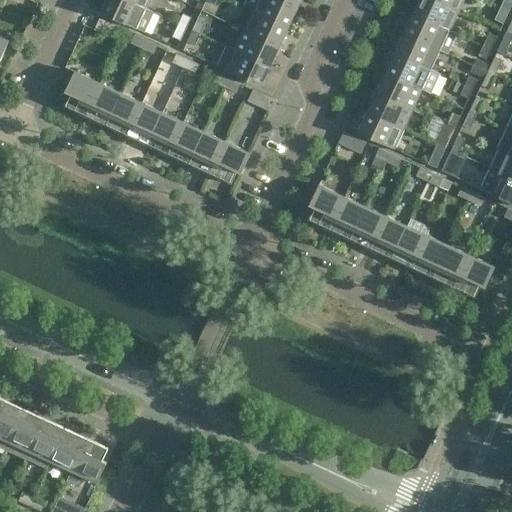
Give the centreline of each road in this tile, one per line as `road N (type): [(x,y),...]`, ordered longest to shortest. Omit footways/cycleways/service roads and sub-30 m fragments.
road 1 (residential): [(252,244),(314,114),(316,69),(348,0)]
road 2 (residential): [(252,244),(14,132)]
road 3 (residential): [(468,343),(252,244)]
road 4 (tertiary): [(347,478),(175,399)]
road 5 (tertiary): [(175,399),(0,327)]
road 6 (residential): [(14,132),(73,0)]
road 7 (residential): [(121,511),(175,399)]
